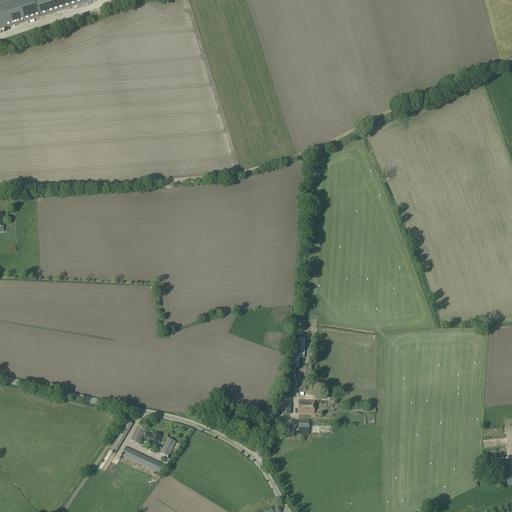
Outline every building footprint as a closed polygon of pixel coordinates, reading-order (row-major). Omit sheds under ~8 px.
[(0,0),(0,30),(95,0),(0,0)] [(292,330),(291,378),(295,378),(296,368),(298,368),(298,358),(305,358),(306,331),(292,330)] [(300,381),(299,391),(306,391),(306,388),(311,388),(311,367),(309,367),(309,370),(304,370),(303,375),(301,375),(301,381),(300,381)] [(291,404),(291,391),(285,391),(283,391),(283,404),(291,404)] [(299,402),(298,414),(314,415),(314,402),(299,402)] [(298,421),(298,430),(309,430),(309,421),(298,421)] [(127,422),(110,450),(116,453),(133,426),(127,422)] [(275,425),(275,434),(289,434),(289,423),(284,423),(284,425),(275,425)] [(137,426),(130,441),(139,445),(146,430),(137,426)] [(159,441),(161,437),(153,434),(152,435),(146,433),(143,440),(149,443),(148,443),(157,447),(157,446),(158,444),(159,444),(160,442),(159,441)] [(157,447),(155,450),(160,453),(160,454),(168,457),(175,443),(167,439),(162,449),(157,447)] [(125,447),(121,456),(136,463),(139,464),(160,474),(164,466),(140,455),(140,454),(125,447)] [(507,460),(491,462),(492,473),(509,471),(507,460)]
